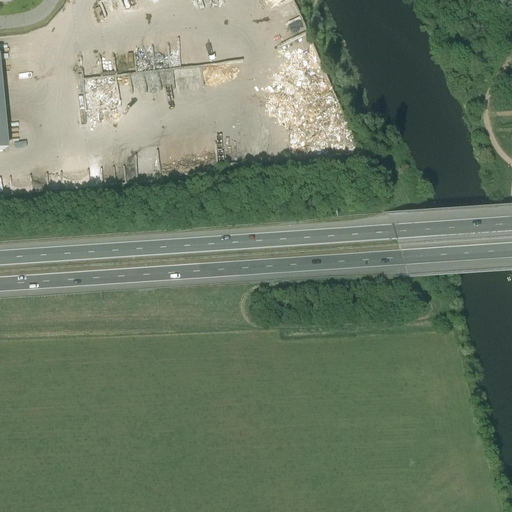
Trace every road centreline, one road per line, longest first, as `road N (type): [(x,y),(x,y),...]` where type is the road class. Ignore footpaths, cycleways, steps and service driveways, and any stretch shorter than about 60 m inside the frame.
road 1 (motorway): [(511,223),(0,258)]
road 2 (motorway): [(0,284),(511,250)]
